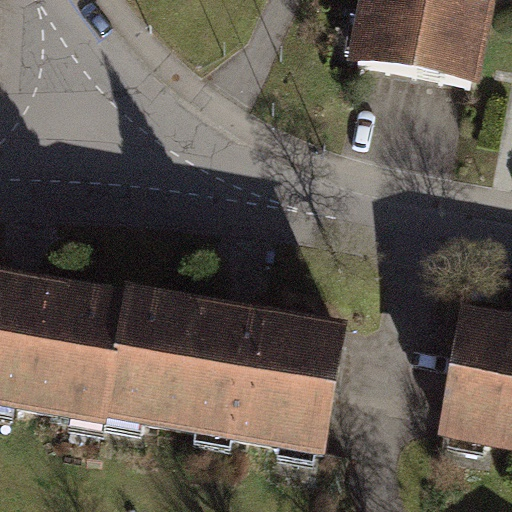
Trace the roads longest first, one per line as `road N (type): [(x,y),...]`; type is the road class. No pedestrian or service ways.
road 1 (residential): [(90,142),(241,193),(511,254)]
road 2 (residential): [(90,142),(38,0)]
